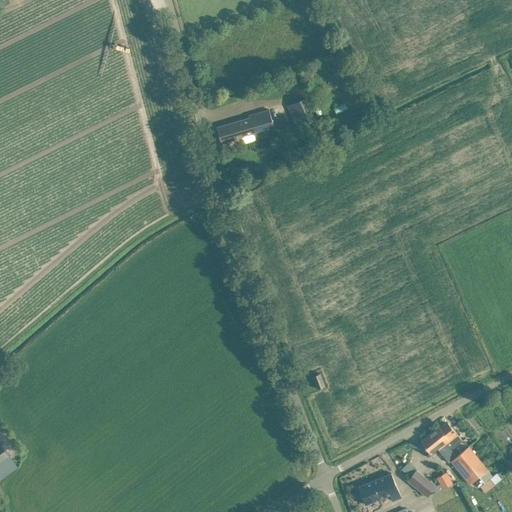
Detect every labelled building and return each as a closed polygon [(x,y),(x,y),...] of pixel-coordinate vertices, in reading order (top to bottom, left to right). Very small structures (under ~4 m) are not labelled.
[(287,106),(297,127),(316,119),(306,97),(287,106)] [(249,115),(249,117),(217,126),(221,143),(254,133),(255,136),(275,130),(269,109),(249,115)] [(325,385),(320,373),(313,376),(318,388),(325,385)] [(439,426),(435,429),(451,448),(462,439),(448,422),(441,428),(439,426)] [(451,460),(457,468),(470,483),(479,476),(460,452),(456,456),(451,448),(435,429),(421,441),(431,453),(438,448),(449,462),(451,460)] [(0,442),(0,480),(8,474),(17,467),(13,460),(0,442)] [(466,447),(460,452),(479,476),(488,469),(469,446),(467,448),(466,447)] [(436,485),(416,469),(409,462),(402,469),(410,477),(408,480),(428,496),(433,489),(435,486),(436,485)] [(496,472),(500,481),(508,477),(504,468),(496,472)] [(401,496),(391,473),(359,487),(366,503),(390,492),(392,499),(401,496)] [(437,486),(435,486),(433,489),(435,493),(439,490),(452,483),(450,478),(441,483),(437,486)] [(489,479),(480,486),(485,492),(494,485),(489,479)]
